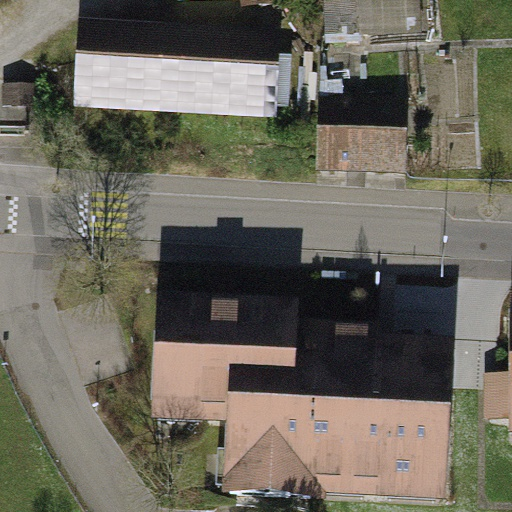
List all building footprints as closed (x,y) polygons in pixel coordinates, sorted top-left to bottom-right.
[(276,0),(243,0),(244,12),(277,10),(276,0)] [(286,36),(83,24),(78,110),(281,122),(286,36)] [(42,88),(5,87),(4,112),(41,112),(42,88)] [(412,99),(321,97),(319,179),(410,182),(412,99)] [(307,311),(163,303),(156,432),(234,436),(230,507),(322,511),(330,511),(331,505),(449,511),(453,511),(463,350),(382,345),(383,333),(306,328),(307,311)] [(511,379),(488,379),(487,423),(511,423),(511,379)]
